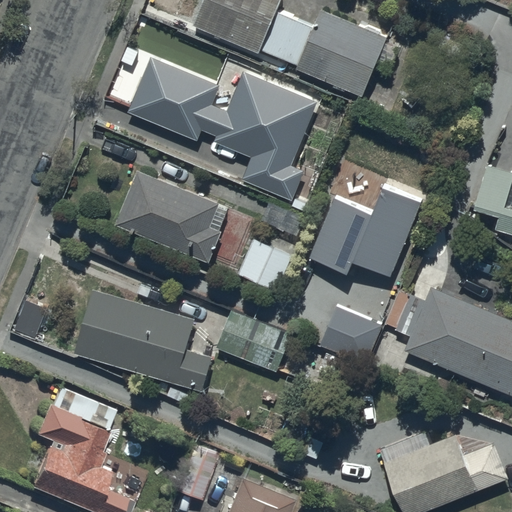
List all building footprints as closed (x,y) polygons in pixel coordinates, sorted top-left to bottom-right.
[(203,0),(194,21),(260,48),(280,0),(203,0)] [(297,64),(363,91),(388,32),(322,5),(297,64)] [(243,176),(293,196),(305,167),(292,161),(318,98),(244,68),(228,107),(213,101),(221,81),(151,53),(129,108),(199,136),(203,126),(218,132),(215,138),(252,153),(243,176)] [(511,182),(511,169),(488,162),(475,205),(500,212),(496,227),(511,231),(511,204),(506,202),(511,182)] [(116,221),(210,258),(223,227),(211,223),(221,199),(139,166),(116,221)] [(354,257),(391,273),(423,198),(384,182),(373,209),(336,193),(310,253),(349,269),(354,257)] [(271,198),(258,226),(295,243),(308,215),(271,198)] [(254,236),(240,271),(279,288),(294,253),(254,236)] [(511,316),(432,284),(406,347),(511,391),(511,316)] [(95,285),(76,350),(203,387),(213,353),(187,345),(196,315),(95,285)] [(337,303),(321,342),(368,360),(384,321),(337,303)] [(218,345),(278,368),(292,332),(232,308),(218,345)] [(32,484),(96,511),(120,511),(127,496),(104,486),(111,469),(99,464),(105,451),(101,449),(110,429),(48,403),(36,432),(51,438),(32,484)] [(406,511),(417,511),(509,476),(495,439),(465,451),(457,431),(432,441),(426,428),(381,446),(406,511)] [(175,489),(201,498),(218,451),(192,442),(175,489)] [(225,511),(287,511),(294,498),(240,476),(225,511)]
